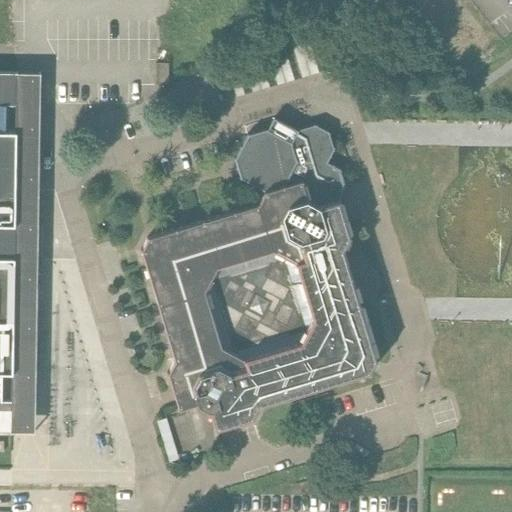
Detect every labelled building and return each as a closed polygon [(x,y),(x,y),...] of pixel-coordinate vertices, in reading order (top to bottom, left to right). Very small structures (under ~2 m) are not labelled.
[(392,0),(410,0),(467,72),(501,45),(465,0),(365,0),(376,13),(392,0)] [(300,74),(316,72),(314,45),(298,46),(300,74)] [(277,85),(294,80),(285,50),(268,54),(277,85)] [(0,432),(11,433),(12,433),(12,401),(1,401),(2,374),(13,375),(13,372),(14,259),(6,259),(7,251),(8,251),(8,250),(9,250),(10,250),(11,250),(11,249),(12,249),(12,248),(13,248),(13,247),(14,247),(14,246),(14,245),(14,244),(15,244),(15,243),(15,242),(14,241),(14,240),(14,239),(13,239),(13,238),(13,237),(12,237),(11,236),(10,236),(10,235),(9,235),(8,235),(7,235),(7,227),(15,227),(15,219),(15,213),(16,199),(16,131),(6,131),(6,105),(17,105),(17,73),(0,73),(0,432)] [(253,418),(260,406),(317,389),(370,373),(377,360),(343,250),(350,237),(339,200),(338,201),(346,187),(341,170),(328,163),(335,150),(329,132),(316,125),(297,131),(275,118),(269,129),(248,136),(235,159),(241,180),(266,192),(259,205),(148,238),(142,250),(175,361),(168,373),(179,410),(199,405),(211,411),(216,430),(253,418)]
